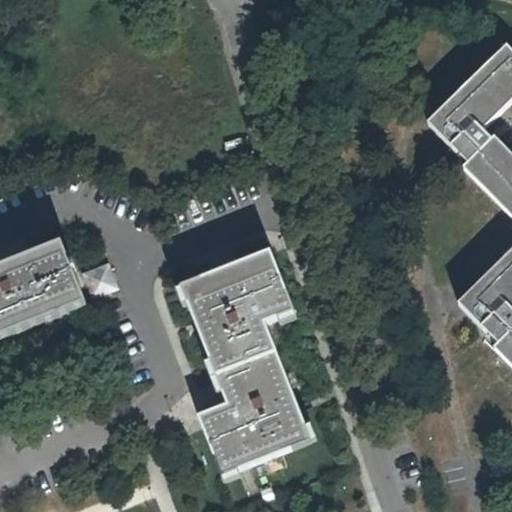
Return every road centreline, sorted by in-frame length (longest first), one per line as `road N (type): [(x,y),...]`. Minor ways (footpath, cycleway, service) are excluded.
road 1 (residential): [(290,208),(397,511)]
road 2 (residential): [(0,218),(71,207),(98,216),(136,246),(170,254),(290,208)]
road 3 (residential): [(223,0),(233,52),(290,208)]
